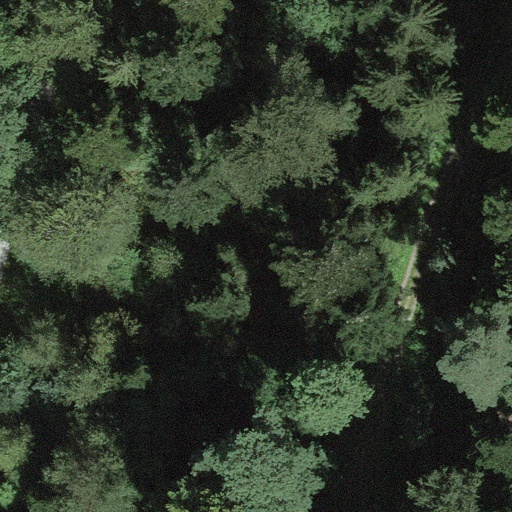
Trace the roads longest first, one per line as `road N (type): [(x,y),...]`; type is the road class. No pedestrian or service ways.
road 1 (track): [(511,24),(416,259),(348,511)]
road 2 (track): [(59,0),(0,223)]
